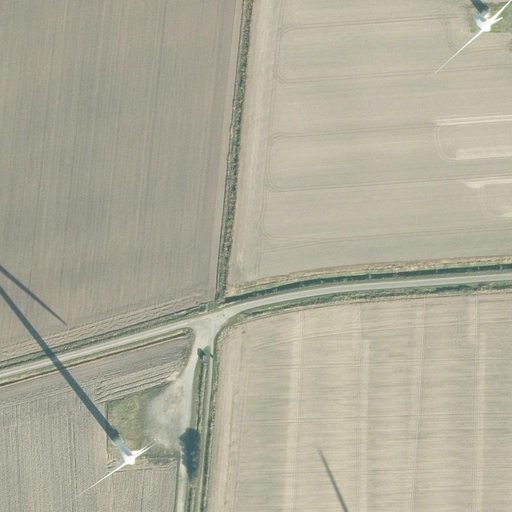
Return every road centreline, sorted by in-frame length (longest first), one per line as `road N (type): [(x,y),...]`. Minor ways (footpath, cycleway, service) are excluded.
road 1 (unclassified): [(511,277),(312,294),(171,329)]
road 2 (track): [(182,511),(190,374),(211,320)]
road 3 (track): [(0,374),(171,329)]
